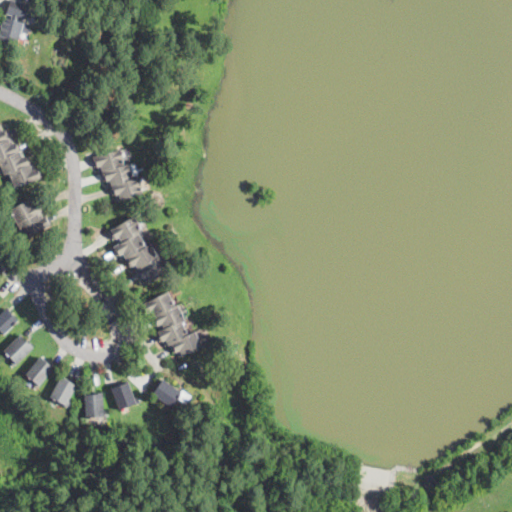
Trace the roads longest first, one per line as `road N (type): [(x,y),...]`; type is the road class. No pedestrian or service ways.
road 1 (residential): [(32,282),(76,256),(77,184),(63,133),(0,93)]
road 2 (residential): [(32,282),(69,341),(108,359),(127,346),(129,326),(76,256)]
